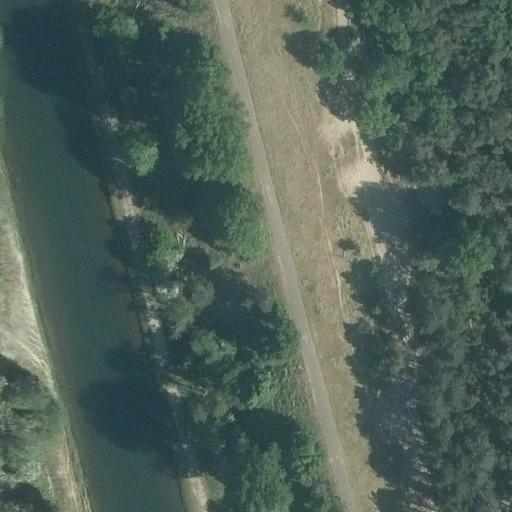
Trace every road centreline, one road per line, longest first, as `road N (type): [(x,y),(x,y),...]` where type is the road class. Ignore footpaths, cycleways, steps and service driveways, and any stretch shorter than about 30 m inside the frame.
road 1 (track): [(348,511),(219,0)]
road 2 (unknown): [(338,0),(350,91),(381,180),(381,233),(428,511)]
